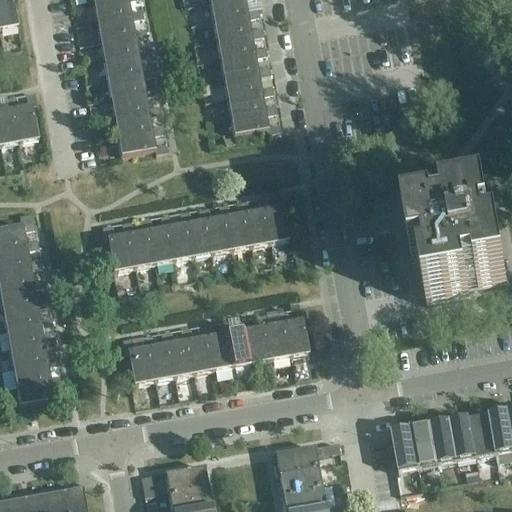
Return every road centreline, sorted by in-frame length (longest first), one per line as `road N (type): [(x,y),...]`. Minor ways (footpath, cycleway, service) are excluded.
road 1 (residential): [(347,398),(279,0)]
road 2 (residential): [(111,441),(347,398)]
road 3 (residential): [(65,175),(31,0)]
road 4 (residential): [(347,398),(511,369)]
